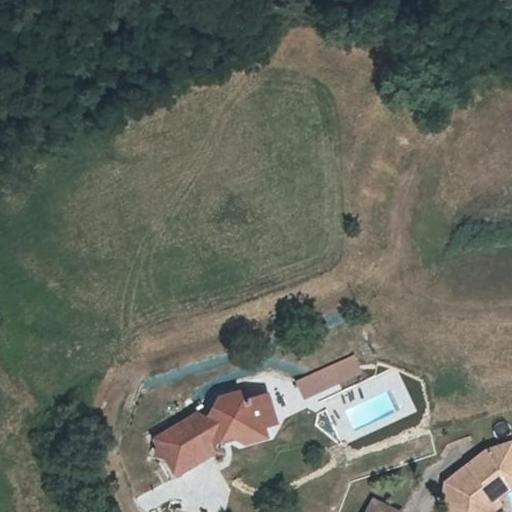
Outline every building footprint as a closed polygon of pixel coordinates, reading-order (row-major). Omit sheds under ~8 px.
[(355,361),(335,369),(342,384),(361,376),(355,361)] [(335,369),(321,375),(327,390),(342,384),(335,369)] [(321,375),(298,385),(305,399),(327,390),(321,375)] [(177,478),(212,457),(209,446),(232,439),(246,446),(253,433),(269,429),(274,420),(268,399),(242,406),(240,398),(220,403),(208,425),(198,419),(157,443),(177,478)] [(503,483),(511,480),(511,447),(487,455),(446,487),(455,508),(447,507),(446,511),(495,511),(501,508),(497,503),(490,494),(503,483)] [(511,492),(511,480),(503,483),(490,494),(497,503),(510,492),(511,492)]
